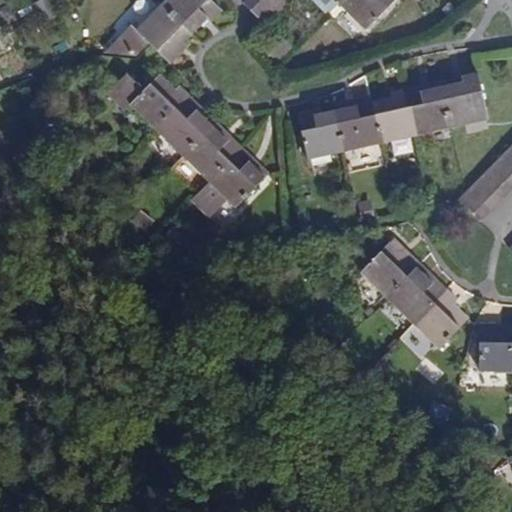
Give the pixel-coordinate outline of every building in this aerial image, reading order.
[(166,0),(161,6),(191,37),(205,22),(209,24),(220,13),(207,0),(166,0)] [(245,0),(240,5),(261,27),(272,16),(256,0),(245,0)] [(256,0),(272,16),(282,5),(277,0),(256,0)] [(312,0),(311,2),(326,17),(344,0),(312,0)] [(344,0),(337,8),(354,23),(364,32),(387,9),(395,0),(344,0)] [(176,52),(191,37),(161,6),(135,32),(149,46),(169,65),(179,55),(176,52)] [(135,59),(149,46),(135,32),(121,46),(135,59)] [(160,76),(143,93),(126,76),(106,95),(124,113),(129,108),(153,130),(187,96),(178,87),(174,89),(160,76)] [(442,88),(450,131),(486,123),(476,76),(459,79),(461,84),(442,88)] [(414,139),(450,131),(442,88),(418,93),(417,88),(405,91),(414,139)] [(378,147),(414,139),(405,91),(388,95),(389,101),(370,104),(378,147)] [(198,108),(187,96),(153,130),(180,157),(211,127),(196,111),(198,108)] [(342,155),(378,147),(370,104),(369,100),(352,102),(352,109),(333,113),(342,155)] [(305,163),(342,155),(333,113),(311,117),(310,112),(296,116),(305,163)] [(226,141),(211,127),(180,157),(206,182),(241,149),(231,139),(226,141)] [(180,157),(153,130),(141,142),(168,169),(180,157)] [(251,160),(241,149),(206,182),(233,209),(264,179),(248,163),(251,160)] [(511,171),(511,151),(510,150),(499,160),(511,171)] [(510,192),(511,190),(511,171),(499,160),(489,171),(510,192)] [(500,202),(510,192),(489,171),(479,182),(500,202)] [(479,182),(468,192),(490,213),(500,202),(479,182)] [(468,192),(458,203),(479,223),(490,213),(468,192)] [(132,224),(147,233),(156,220),(140,210),(132,224)] [(360,274),(386,300),(417,270),(419,266),(409,255),(405,259),(389,244),(360,274)] [(386,300),(412,325),(445,292),(435,281),(431,284),(417,270),(386,300)] [(445,292),(412,325),(437,350),(467,321),(452,306),(454,303),(445,292)] [(479,373),(511,373),(511,326),(500,327),(499,332),(480,332),(479,373)]
